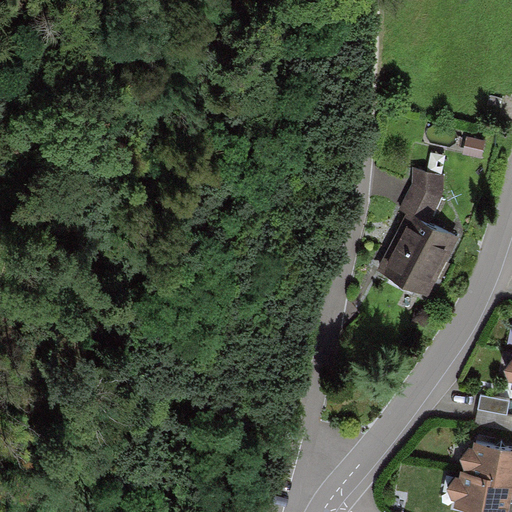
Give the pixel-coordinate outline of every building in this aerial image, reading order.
[(485,136),(467,133),(463,150),(482,154),(485,136)] [(413,180),(400,203),(409,207),(429,217),(444,190),(445,172),(414,165),(413,180)] [(429,217),(409,207),(378,265),(429,291),(459,233),(429,217)] [(510,396),(480,391),(478,405),(507,411),(510,396)] [(511,438),(474,431),(473,438),(469,437),(460,447),(464,459),(464,460),(491,466),(490,471),(511,475),(511,438)] [(511,486),(511,485),(511,475),(490,471),(491,466),(464,460),(461,460),(459,467),(455,466),(447,475),(451,490),(455,491),(454,497),(506,507),(508,508),(510,499),(510,495),(511,495),(511,486)]
